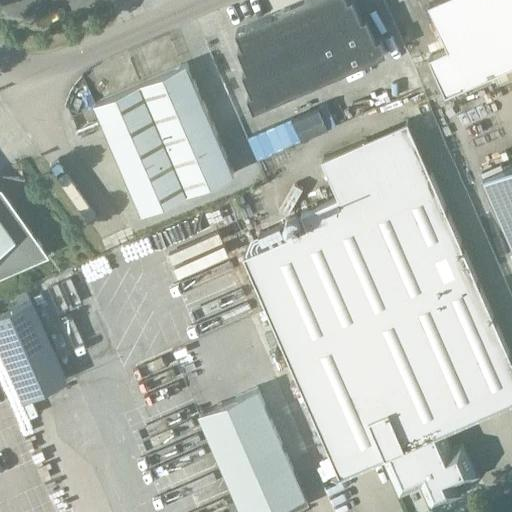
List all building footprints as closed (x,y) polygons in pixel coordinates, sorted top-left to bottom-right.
[(304,0),(302,1),(236,29),(243,44),(238,46),(248,68),(243,70),(253,92),(248,94),(254,109),(388,52),(381,37),(377,39),(367,17),(363,19),(355,1),(354,0),(304,0)] [(511,0),(432,0),(429,2),(449,46),(430,54),(447,92),(511,63),(511,0)] [(187,62),(141,82),(150,104),(197,84),(187,62)] [(150,104),(141,82),(97,100),(106,122),(150,104)] [(150,104),(160,126),(206,106),(197,84),(150,104)] [(116,145),(160,126),(150,104),(106,122),(116,145)] [(206,106),(160,126),(170,148),(216,128),(206,106)] [(459,112),(467,128),(479,123),(470,106),(459,112)] [(511,356),(409,119),(323,157),(339,195),(302,211),(308,226),(244,254),(340,473),(340,474),(387,454),(401,489),(423,479),(429,492),(436,489),(437,493),(445,489),(444,486),(473,473),(461,446),(450,451),(441,430),(511,399),(511,356)] [(170,148),(160,126),(116,145),(125,167),(170,148)] [(216,128),(170,148),(179,170),(225,150),(216,128)] [(179,170),(170,148),(125,167),(134,189),(179,170)] [(235,172),(225,150),(179,170),(189,192),(235,172)] [(511,165),(483,178),(511,243),(511,165)] [(189,192),(179,170),(134,189),(143,211),(189,192)] [(0,274),(48,253),(0,185),(0,274)] [(243,201),(262,193),(259,185),(240,193),(243,201)] [(119,292),(107,296),(113,314),(124,310),(119,292)] [(30,298),(0,310),(0,349),(21,398),(66,379),(30,298)] [(58,329),(89,315),(84,304),(53,318),(58,329)] [(200,412),(243,511),(272,511),(281,508),(283,511),(291,511),(310,504),(258,387),(200,412)]
